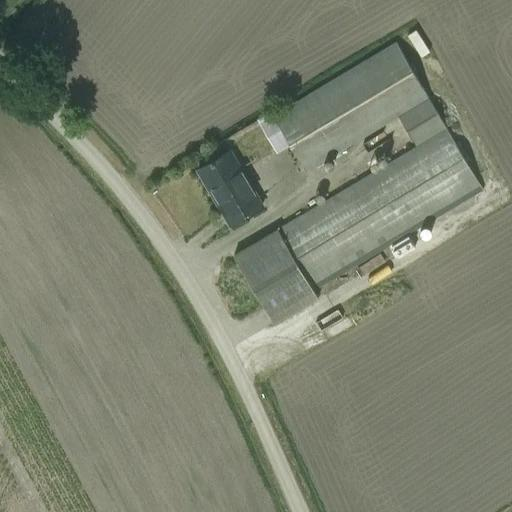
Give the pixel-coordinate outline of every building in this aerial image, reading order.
[(425,36),(441,58),(455,48),(438,26),(425,36)] [(416,147),(233,255),(274,324),(291,314),(318,298),(314,291),(484,191),(480,185),(396,43),(289,106),(272,116),(305,171),(397,116),(416,147)] [(229,225),(262,206),(229,151),(196,170),(229,225)] [(407,252),(417,263),(439,243),(428,232),(407,252)] [(353,342),(376,327),(362,307),(339,322),(353,342)]
